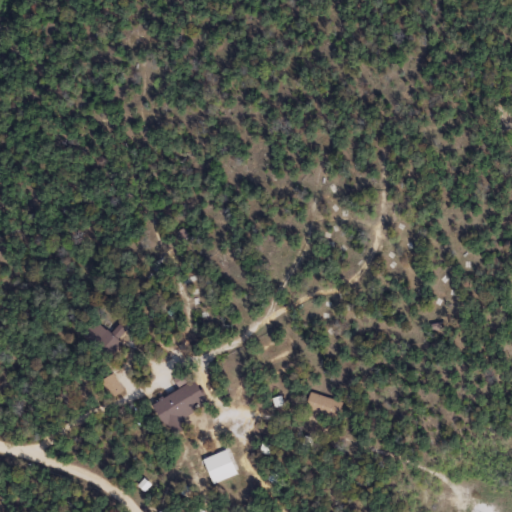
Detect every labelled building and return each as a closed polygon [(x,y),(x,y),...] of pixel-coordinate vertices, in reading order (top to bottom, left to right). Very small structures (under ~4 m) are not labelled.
[(107,355),(94,341),(106,329),(120,343),(107,355)] [(121,390),(109,397),(99,379),(111,372),(121,390)] [(169,427),(166,428),(152,405),(178,388),(172,379),(183,372),(189,381),(193,378),(208,402),(182,419),(189,431),(176,439),(169,427)] [(341,402),(334,421),(301,409),(308,390),(341,402)] [(204,461),(213,485),(237,475),(227,451),(204,461)]
